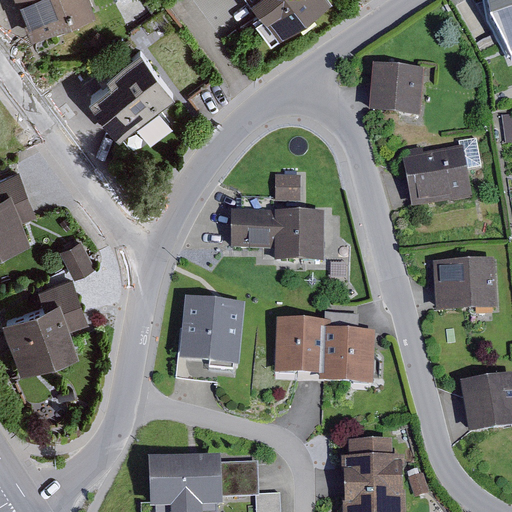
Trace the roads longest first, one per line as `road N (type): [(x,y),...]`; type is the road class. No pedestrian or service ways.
road 1 (residential): [(302,73),(362,159),(438,446),(455,483),(489,511)]
road 2 (residential): [(157,251),(116,432),(95,460),(52,490),(24,498)]
road 3 (residential): [(157,251),(129,233),(0,65)]
road 4 (residential): [(302,73),(211,159),(157,251)]
road 5 (residential): [(412,0),(302,73)]
